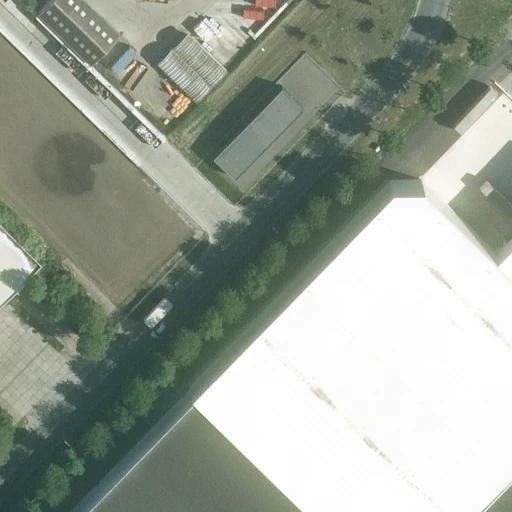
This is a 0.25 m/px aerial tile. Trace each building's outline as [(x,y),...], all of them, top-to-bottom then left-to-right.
[(116,35),(81,0),(47,0),(37,10),(90,62),(116,35)] [(147,59),(188,97),(215,68),(175,30),(147,59)] [(303,107),(281,86),(212,156),(234,178),(303,107)] [(160,105),(151,113),(161,126),(171,117),(160,105)] [(0,301),(43,258),(0,217),(0,301)] [(511,511),(511,460),(461,511),(317,511),(192,390),(72,511),(511,511)]
